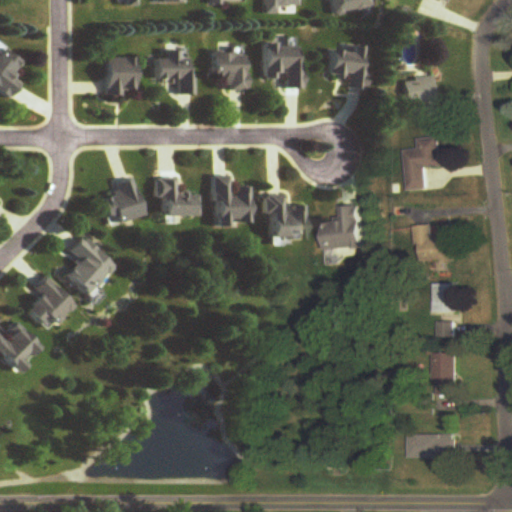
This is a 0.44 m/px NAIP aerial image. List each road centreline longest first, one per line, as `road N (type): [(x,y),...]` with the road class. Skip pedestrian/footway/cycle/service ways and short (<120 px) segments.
road 1 (residential): [(510,0),(488,29),(482,78),(506,306),(507,502)]
road 2 (residential): [(511,502),(0,503)]
road 3 (residential): [(0,268),(39,233),(61,186),(59,0)]
road 4 (residential): [(287,140),(0,139)]
